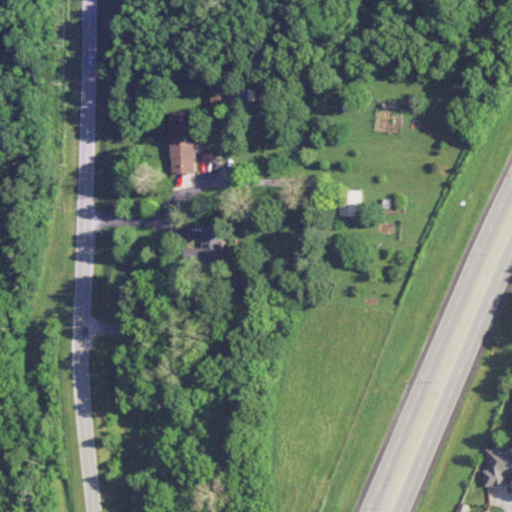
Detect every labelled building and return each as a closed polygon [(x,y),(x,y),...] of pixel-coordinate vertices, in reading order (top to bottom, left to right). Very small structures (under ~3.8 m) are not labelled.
[(233,88),(213,88),(213,109),(234,108),(233,88)] [(198,173),(198,111),(174,111),(174,173),(198,173)] [(342,216),(362,216),(361,190),(341,191),(342,216)] [(223,248),(224,225),(204,225),(203,248),(186,248),(186,271),(233,272),(233,248),(223,248)] [(511,473),(511,445),(487,447),(489,470),(484,470),(485,485),(507,484),(507,474),(511,473)]
